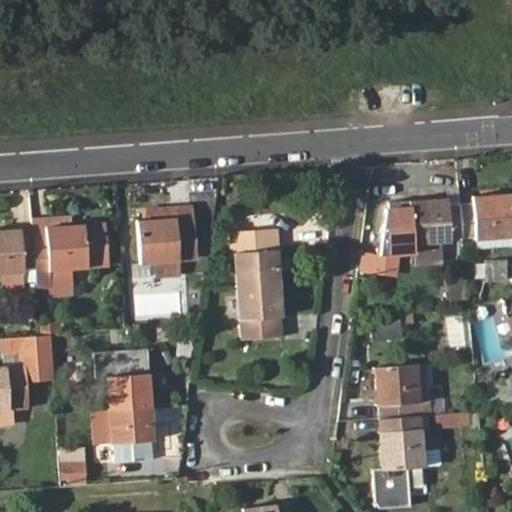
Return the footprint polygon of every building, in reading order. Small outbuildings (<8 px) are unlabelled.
[(447,201),(408,203),(412,244),(438,242),(461,240),(473,239),(511,236),(511,221),(510,195),(470,198),(471,205),(458,206),(447,207),(447,201)] [(408,203),(408,201),(388,202),(388,208),(384,209),(378,255),(411,252),(412,253),(412,244),(408,203)] [(173,219),(157,220),(134,221),(138,263),(152,262),(153,279),(178,277),(177,260),(193,258),(190,207),(172,207),(173,219)] [(156,208),(157,220),(173,219),(172,207),(156,208)] [(29,222),(29,230),(69,227),(69,219),(29,222)] [(0,232),(0,278),(0,290),(22,288),(20,272),(34,270),(35,287),(46,287),(46,297),(68,295),(66,268),(105,265),(103,224),(69,227),(29,230),(0,232)] [(231,233),(236,287),(241,340),(280,336),(272,230),(231,233)] [(511,247),(511,236),(473,239),(473,249),(511,247)] [(411,265),(440,262),(438,242),(412,244),(412,253),(411,252),(411,265)] [(508,279),(509,258),(485,257),(485,279),(508,279)] [(131,289),(130,317),(183,318),(184,290),(131,289)] [(402,320),(373,323),(375,338),(404,335),(402,320)] [(59,321),(41,323),(42,334),(60,333),(59,321)] [(0,367),(0,424),(9,424),(8,408),(24,407),(23,380),(51,378),(48,336),(0,339),(0,365),(0,368),(0,367)] [(148,350),(95,352),(96,378),(107,377),(108,410),(148,408),(147,391),(149,391),(148,350)] [(414,365),(373,367),(377,417),(377,418),(414,415),(413,405),(417,404),(414,365)] [(492,379),(474,382),(477,405),(495,399),(492,379)] [(87,411),(88,444),(109,443),(110,463),(148,461),(147,441),(150,441),(148,408),(108,410),(87,411)] [(435,427),(469,425),(469,412),(434,413),(435,427)] [(414,415),(377,418),(380,468),(370,469),(373,509),(408,506),(405,467),(421,466),(417,415),(414,415)] [(437,437),(419,438),(421,466),(438,465),(437,437)] [(61,459),(60,483),(86,485),(88,460),(61,459)]
